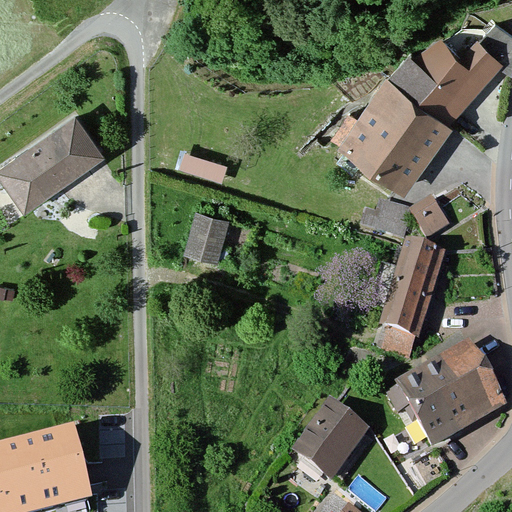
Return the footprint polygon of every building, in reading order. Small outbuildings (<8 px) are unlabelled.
[(408,50),(389,74),(447,122),(501,61),(479,35),(458,53),(440,35),(415,57),(408,50)] [(389,74),(386,72),(358,114),(348,108),(331,134),(339,139),(338,142),(404,190),(451,125),(447,122),(389,74)] [(76,113),(0,166),(0,170),(26,206),(104,151),(76,113)] [(226,164),(184,152),(180,168),(221,180),(226,164)] [(432,199),(409,213),(425,238),(447,224),(432,199)] [(365,211),(361,227),(404,238),(409,213),(411,210),(380,202),(377,214),(365,211)] [(229,217),(197,209),(186,252),(218,260),(229,217)] [(445,255),(413,245),(404,272),(381,265),(368,306),(390,313),(384,332),(388,334),(384,349),(408,356),(413,339),(418,341),(445,255)] [(13,289),(0,286),(0,296),(11,298),(13,289)] [(468,345),(398,386),(435,447),(504,407),(468,345)] [(92,399),(92,418),(113,418),(113,399),(92,399)] [(375,433),(334,405),(298,459),(339,486),(375,433)] [(87,511),(70,438),(0,454),(0,467),(10,511),(87,511)]
